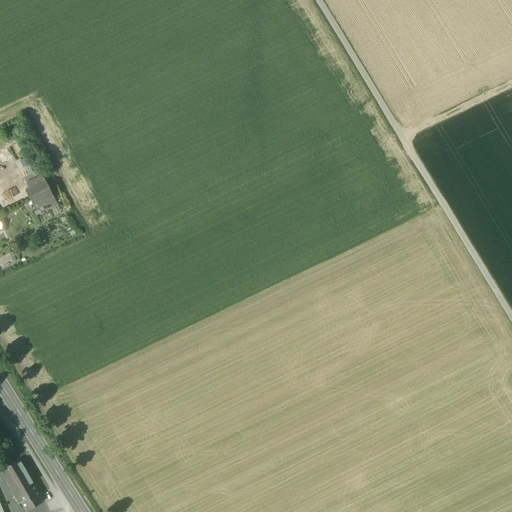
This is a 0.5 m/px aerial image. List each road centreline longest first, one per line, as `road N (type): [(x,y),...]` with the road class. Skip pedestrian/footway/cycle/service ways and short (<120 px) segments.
road 1 (track): [(318,0),(511,318)]
road 2 (primary): [(82,511),(0,382)]
road 3 (track): [(511,84),(402,137)]
